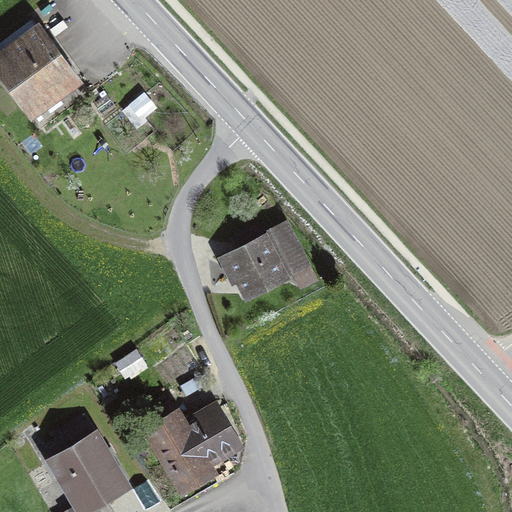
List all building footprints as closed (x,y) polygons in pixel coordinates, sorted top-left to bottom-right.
[(0,43),(0,67),(32,111),(75,81),(31,21),(0,43)] [(147,90),(124,105),(135,122),(159,107),(147,90)] [(271,230),(292,271),(308,263),(287,222),(271,230)] [(247,293),(283,275),(258,225),(234,237),(241,252),(222,261),(232,281),(239,277),(247,293)] [(201,463),(235,444),(215,409),(185,427),(172,405),(152,417),(154,420),(147,424),(185,488),(208,475),(201,463)] [(66,485),(77,503),(81,510),(125,485),(88,421),(44,447),(66,485)] [(60,511),(78,511),(81,510),(77,503),(60,511)]
